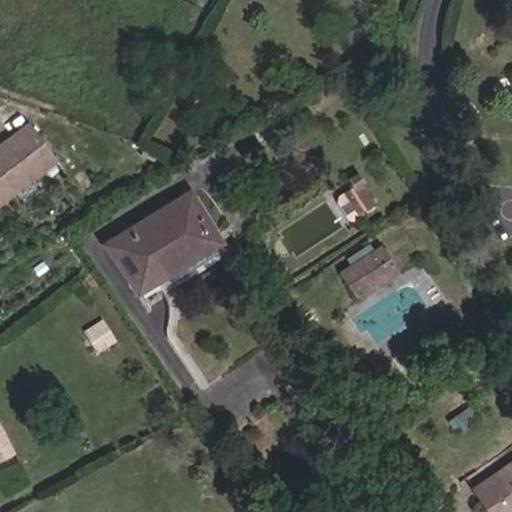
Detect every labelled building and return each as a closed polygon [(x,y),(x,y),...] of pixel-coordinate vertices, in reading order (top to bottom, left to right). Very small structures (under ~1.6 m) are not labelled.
[(0,202),(61,156),(34,122),(0,148),(0,202)] [(363,183),(356,172),(346,178),(352,186),(340,194),(355,219),(374,206),(373,204),(361,184),(363,183)] [(199,193),(177,206),(203,243),(213,238),(201,218),(210,212),(199,193)] [(203,243),(177,206),(132,232),(156,269),(203,243)] [(213,238),(203,243),(210,253),(229,242),(210,212),(201,218),(213,238)] [(163,279),(156,269),(132,232),(111,243),(139,293),(163,279)] [(210,253),(203,243),(156,269),(163,279),(210,253)] [(398,274),(380,244),(337,271),(356,300),(398,274)] [(121,337),(108,317),(92,328),(105,347),(121,337)] [(365,377),(354,358),(339,367),(345,375),(352,385),(365,377)] [(0,458),(13,452),(0,425),(0,458)] [(510,511),(511,463),(472,488),(487,511),(510,511)]
